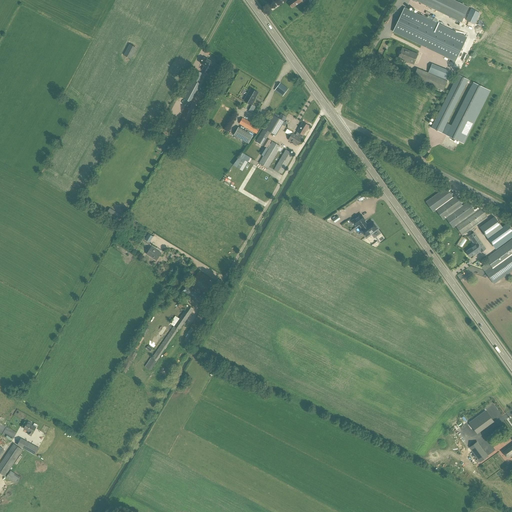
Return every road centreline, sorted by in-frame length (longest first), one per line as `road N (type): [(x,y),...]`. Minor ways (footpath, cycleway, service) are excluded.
road 1 (secondary): [(511,367),(335,120)]
road 2 (unclassified): [(511,210),(335,120)]
road 3 (secondary): [(335,120),(250,0)]
